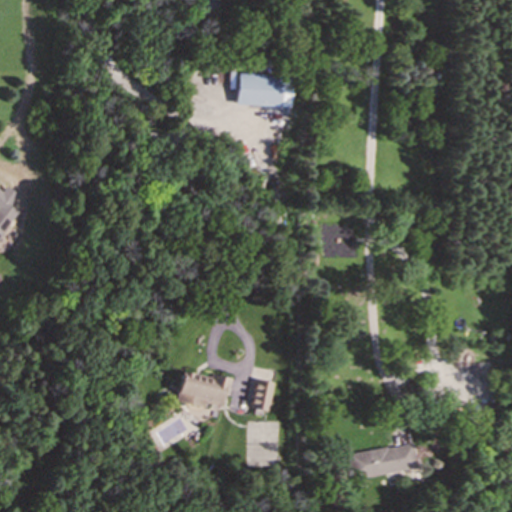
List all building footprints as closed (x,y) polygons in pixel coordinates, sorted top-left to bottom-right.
[(234,104),(278,105),(279,86),(285,86),(285,76),(235,74),(234,104)] [(0,233),(13,218),(0,206),(0,233)] [(229,379),(208,374),(208,377),(179,371),(173,402),(203,408),(204,403),(219,406),(221,395),(226,396),(229,379)] [(247,408),(266,411),(272,383),(253,379),(247,408)] [(345,454),(349,480),(414,468),(409,443),(345,454)]
